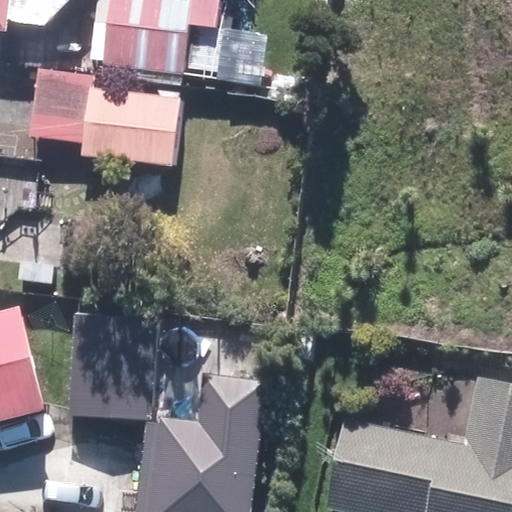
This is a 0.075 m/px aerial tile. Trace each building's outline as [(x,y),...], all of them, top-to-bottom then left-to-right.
[(173,0),(111,0),(101,72),(181,83),(188,35),(214,39),(219,6),(173,0)] [(85,166),(177,173),(182,108),(88,101),(90,83),(37,79),(32,142),(86,146),(85,166)] [(158,319),(77,314),(71,416),(152,421),(158,319)] [(22,326),(0,330),(0,438),(45,429),(22,326)] [(249,511),(265,380),(202,373),(197,422),(161,418),(161,423),(145,421),(134,511),(249,511)] [(326,511),(511,511),(511,413),(468,405),(459,451),(343,428),(326,511)]
